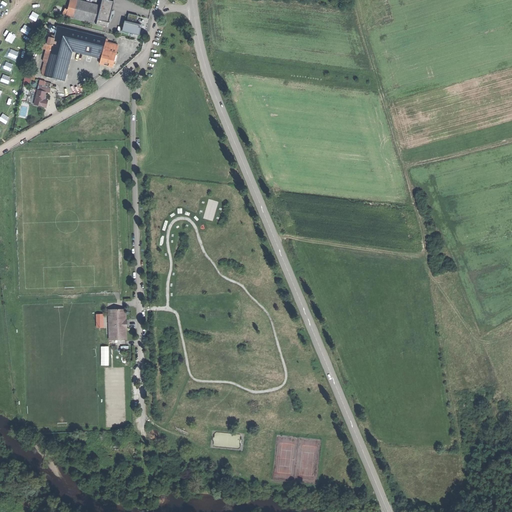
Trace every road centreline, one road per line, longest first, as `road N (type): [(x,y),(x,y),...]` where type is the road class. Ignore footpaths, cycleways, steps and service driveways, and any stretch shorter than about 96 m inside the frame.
road 1 (tertiary): [(193,8),(205,68),(387,511)]
road 2 (track): [(349,0),(435,249),(274,235)]
road 3 (unclassified): [(146,54),(133,102),(144,424)]
road 4 (track): [(144,417),(248,476),(310,485)]
road 5 (unclassified): [(146,54),(98,93),(0,150)]
